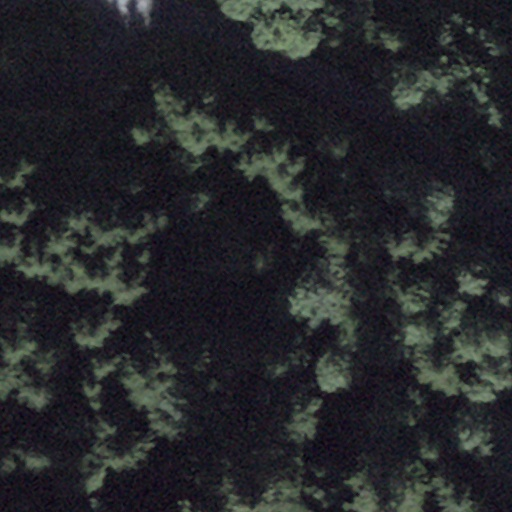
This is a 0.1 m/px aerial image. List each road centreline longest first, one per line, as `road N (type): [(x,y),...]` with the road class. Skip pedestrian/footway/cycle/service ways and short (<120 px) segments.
road 1 (track): [(72,511),(376,415),(400,373),(393,343),(364,328),(231,314),(0,258)]
road 2 (track): [(511,236),(472,193),(372,114),(273,48),(176,0)]
road 3 (track): [(0,90),(97,61),(118,0)]
